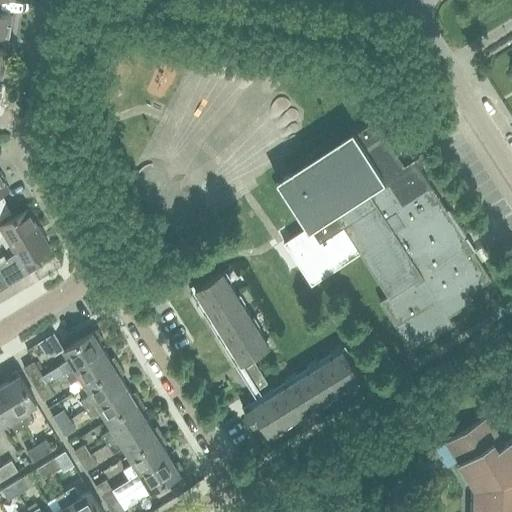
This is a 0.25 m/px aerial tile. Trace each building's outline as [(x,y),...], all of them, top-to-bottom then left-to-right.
[(0,33),(9,35),(12,13),(0,11),(0,33)] [(353,130),(278,178),(292,198),(310,226),(311,225),(321,241),(345,225),(361,251),(378,276),(390,295),(381,301),(390,315),(396,323),(401,332),(412,348),(454,322),(449,314),(473,300),(468,293),(492,278),(474,250),(476,248),(472,242),(468,235),(465,237),(433,186),(415,159),(420,156),(419,155),(405,164),(376,120),(355,133),(353,130)] [(0,218),(8,214),(0,201),(0,192),(10,187),(0,171),(0,218)] [(41,265),(35,255),(50,245),(28,208),(11,218),(0,223),(14,248),(18,246),(26,260),(33,270),(41,265)] [(311,225),(310,226),(285,242),(312,283),(361,251),(345,225),(321,241),(311,225)] [(7,258),(19,278),(29,272),(17,252),(7,258)] [(0,269),(9,285),(19,278),(7,258),(6,258),(3,254),(0,255),(0,269)] [(0,290),(9,285),(0,269),(0,290)] [(270,345),(254,320),(223,270),(191,290),(237,365),(270,345)] [(24,366),(39,390),(49,384),(48,383),(65,373),(105,348),(99,339),(103,337),(98,328),(64,348),(70,358),(43,374),(34,360),(24,366)] [(269,434),(338,391),(361,376),(341,344),(248,401),(249,402),(244,405),(244,404),(242,405),(254,423),(260,419),(269,434)] [(87,384),(119,363),(114,355),(111,358),(105,348),(65,373),(70,383),(82,376),(87,384)] [(268,382),(255,361),(241,370),(255,391),(268,382)] [(124,371),(119,363),(87,384),(92,393),(82,399),(87,408),(126,383),(121,374),(124,371)] [(38,404),(27,386),(17,369),(8,375),(11,379),(1,385),(26,424),(35,419),(29,409),(38,404)] [(104,410),(109,418),(141,398),(136,390),(132,392),(126,383),(87,408),(93,417),(104,410)] [(54,393),(49,384),(39,390),(44,399),(54,393)] [(26,424),(1,385),(0,385),(0,421),(2,425),(10,420),(16,430),(26,424)] [(146,406),(141,398),(109,418),(114,427),(103,434),(108,443),(148,418),(142,409),(146,406)] [(60,426),(71,419),(64,408),(53,415),(60,426)] [(511,511),(511,438),(505,443),(487,415),(446,440),(457,457),(475,487),(474,511),(511,511)] [(125,445),(130,453),(162,433),(157,425),(153,427),(148,418),(108,443),(114,451),(125,445)] [(71,419),(60,426),(70,442),(77,437),(72,430),(76,427),(71,419)] [(39,427),(26,433),(31,444),(43,438),(39,427)] [(168,442),(162,433),(130,453),(135,461),(123,468),(129,478),(169,453),(164,444),(168,442)] [(46,438),(37,444),(43,454),(52,448),(46,438)] [(74,450),(81,460),(91,454),(84,443),(74,450)] [(33,460),(43,454),(37,444),(27,450),(33,460)] [(169,453),(129,478),(112,488),(103,494),(113,511),(125,511),(127,511),(118,497),(146,480),(151,489),(181,471),(185,469),(179,459),(175,462),(169,453)] [(97,463),(91,454),(81,460),(87,469),(97,463)] [(48,461),(54,471),(63,465),(57,455),(48,461)] [(11,459),(3,465),(9,475),(18,469),(11,459)] [(43,477),(54,471),(48,461),(37,467),(43,477)] [(0,480),(9,475),(3,465),(0,466),(0,480)] [(13,482),(19,492),(28,487),(22,476),(13,482)] [(112,488),(106,478),(96,484),(103,494),(112,488)] [(181,479),(173,484),(178,493),(186,488),(181,479)] [(313,511),(314,480),(292,480),(291,511),(313,511)] [(19,492),(13,482),(2,488),(8,498),(19,492)] [(75,484),(65,490),(79,511),(104,511),(90,489),(81,495),(75,484)] [(63,506),(54,511),(79,511),(65,490),(56,496),(63,506)]
